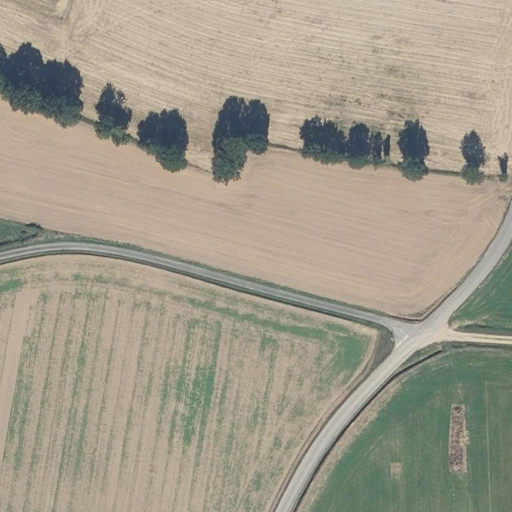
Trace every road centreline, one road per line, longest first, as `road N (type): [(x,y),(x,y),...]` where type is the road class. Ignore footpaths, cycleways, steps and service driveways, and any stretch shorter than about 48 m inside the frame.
road 1 (unclassified): [(0,258),(79,247),(133,254),(417,337)]
road 2 (tertiary): [(282,511),(336,422),(417,337)]
road 3 (tertiary): [(417,337),(471,284),(511,223)]
